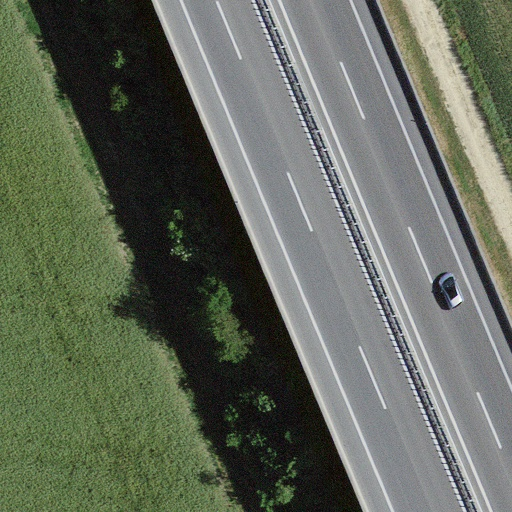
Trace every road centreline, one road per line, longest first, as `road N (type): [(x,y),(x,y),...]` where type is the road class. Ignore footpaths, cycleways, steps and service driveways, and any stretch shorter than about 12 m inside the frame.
road 1 (motorway): [(216,0),(428,511)]
road 2 (motorway): [(511,475),(315,0)]
road 3 (track): [(511,223),(418,0)]
